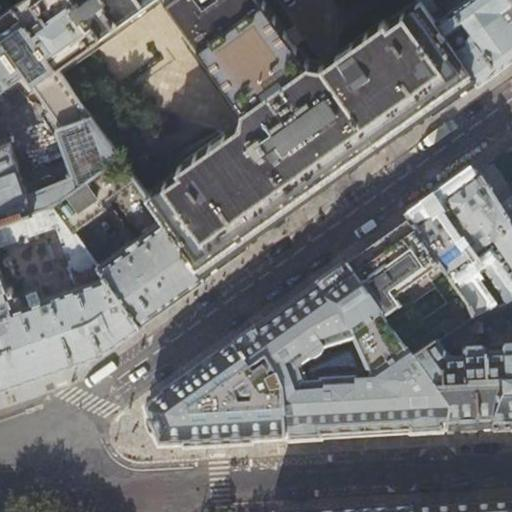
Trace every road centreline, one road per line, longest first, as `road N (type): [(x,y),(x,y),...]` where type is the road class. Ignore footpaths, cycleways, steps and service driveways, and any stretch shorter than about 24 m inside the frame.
road 1 (residential): [(511,102),(23,450)]
road 2 (residential): [(83,492),(511,468)]
